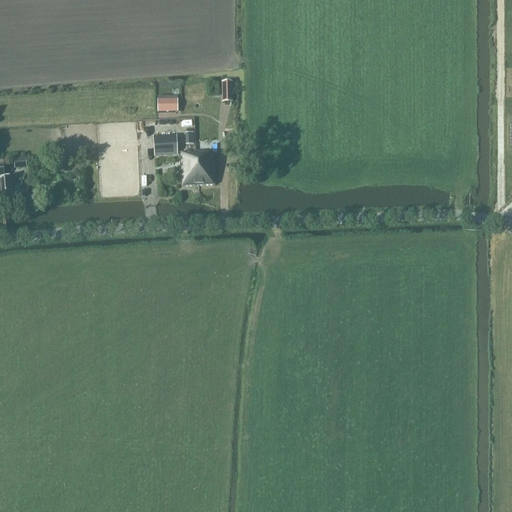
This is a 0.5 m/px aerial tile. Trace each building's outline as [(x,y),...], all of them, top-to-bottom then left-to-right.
[(232,83),(222,83),(222,103),(232,103),(232,83)] [(178,98),(158,98),(158,110),(178,110),(178,98)] [(154,155),(178,153),(177,137),(153,139),(154,155)] [(196,153),(181,153),(182,188),(198,187),(215,187),(214,154),(204,154),(204,153),(196,153)] [(26,158),(14,159),(14,168),(27,167),(26,158)] [(4,178),(3,162),(0,161),(0,207),(14,207),(13,181),(10,181),(10,177),(4,178)]
